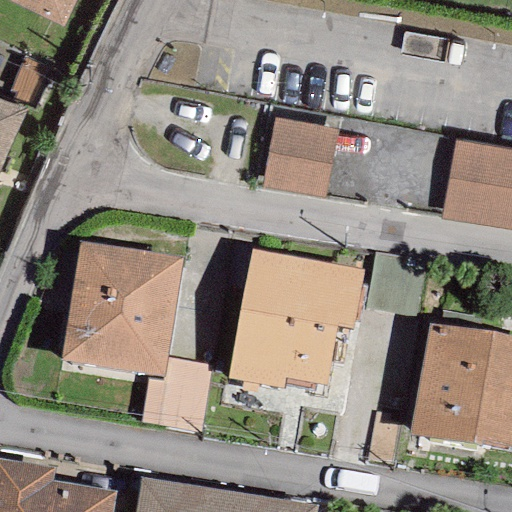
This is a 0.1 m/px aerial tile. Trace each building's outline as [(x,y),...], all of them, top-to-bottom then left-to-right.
[(0,119),(10,99),(0,94),(0,119)] [(318,186),(330,128),(283,119),(273,178),(318,186)] [(511,217),(511,149),(457,141),(445,206),(511,217)] [(395,413),(424,263),(374,256),(348,406),(395,413)] [(156,375),(171,274),(87,261),(70,360),(156,375)] [(346,334),(355,286),(259,268),(238,380),(278,388),(280,377),(321,385),(331,332),(346,334)] [(477,349),(482,321),(445,315),(441,342),(477,349)] [(511,450),(511,355),(477,349),(441,342),(435,341),(420,432),(511,450)] [(199,432),(209,374),(165,365),(155,424),(199,432)] [(105,511),(106,506),(44,497),(46,483),(0,476),(0,511),(105,511)]
